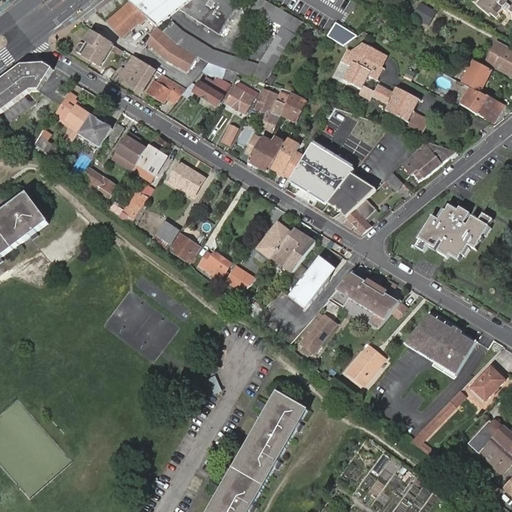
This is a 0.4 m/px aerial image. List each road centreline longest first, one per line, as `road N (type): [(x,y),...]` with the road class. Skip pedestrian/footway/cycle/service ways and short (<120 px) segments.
road 1 (residential): [(30,37),(58,63),(366,248)]
road 2 (residential): [(511,125),(366,248)]
road 3 (residential): [(162,511),(240,378),(243,357)]
road 4 (residential): [(366,248),(511,338)]
